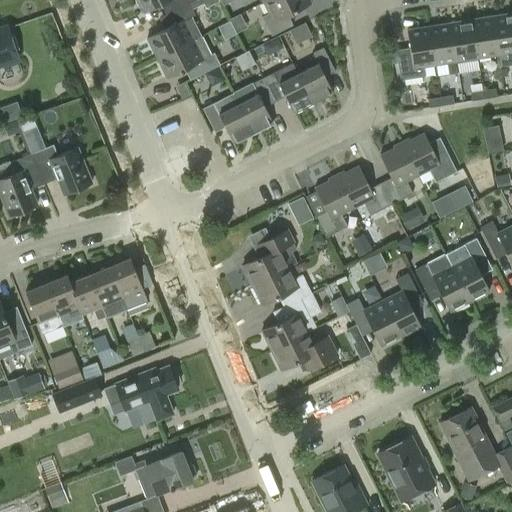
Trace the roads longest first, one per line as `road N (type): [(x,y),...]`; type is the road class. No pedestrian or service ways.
road 1 (residential): [(169,214),(355,125),(370,92),(354,5)]
road 2 (residential): [(259,449),(511,334)]
road 3 (residential): [(259,449),(169,214)]
road 4 (residential): [(169,214),(79,0)]
road 5 (residential): [(0,265),(169,214)]
